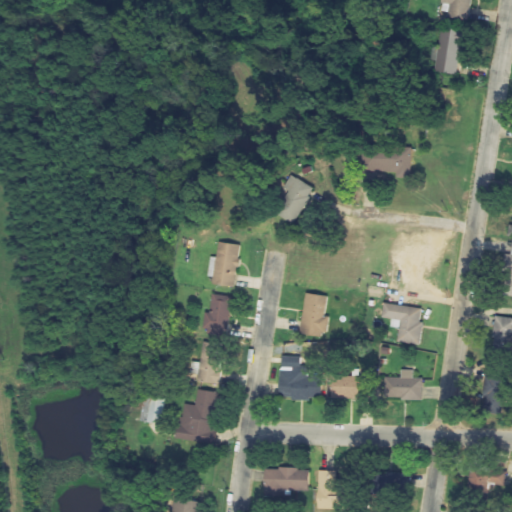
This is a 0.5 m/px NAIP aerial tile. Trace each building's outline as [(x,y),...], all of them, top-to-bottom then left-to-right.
[(469,19),(471,0),(439,0),(439,5),(448,6),(447,16),(469,19)] [(457,73),(464,29),(440,25),(433,70),(457,73)] [(412,146),(364,146),(364,171),(412,172),(412,146)] [(277,213),(295,223),(315,186),(290,173),(281,190),(288,194),(277,213)] [(235,285),(241,244),(220,240),(219,252),(211,251),(206,281),(235,285)] [(305,290),(298,330),(320,334),(321,327),(326,328),(328,316),(324,315),(328,294),(305,290)] [(226,335),(232,295),(207,292),(201,332),(226,335)] [(425,307),(383,301),(381,318),(392,320),(391,325),(400,327),(398,341),(420,344),(425,307)] [(511,316),(494,313),(490,335),(494,336),(492,349),(510,352),(511,340),(511,316)] [(218,384),(226,344),(202,340),(195,379),(218,384)] [(279,398),(322,398),(322,377),(312,377),(312,365),(301,365),(301,355),(279,355),(279,398)] [(482,409),(502,412),(507,371),(488,368),(482,409)] [(331,373),(331,397),(369,397),(369,373),(331,373)] [(422,396),(422,375),(389,375),(389,396),(422,396)] [(216,431),(220,390),(193,387),(191,407),(180,406),(177,427),(216,431)] [(165,398),(144,393),(139,419),(160,423),(165,398)] [(309,466),(264,466),(264,491),(309,491),(309,466)] [(505,468),(468,468),(468,488),(505,488),(505,468)] [(346,508),(345,489),(337,489),(337,469),(318,469),(318,508),(346,508)] [(374,491),(408,491),(408,472),(374,472),(374,491)] [(173,496),(170,511),(202,511),(204,500),(173,496)]
